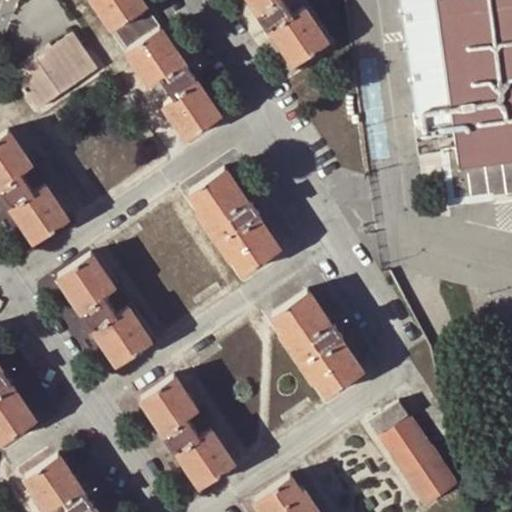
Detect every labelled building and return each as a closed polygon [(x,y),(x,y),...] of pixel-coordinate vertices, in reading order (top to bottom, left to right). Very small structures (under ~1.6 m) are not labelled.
[(92,0),(110,27),(144,4),(141,0),(92,0)] [(249,0),(257,11),(256,13),(264,25),(266,25),(292,63),(325,40),(301,5),(290,12),(282,0),(249,0)] [(451,195),(511,187),(511,0),(400,0),(418,125),(448,120),(452,143),(445,144),(450,188),(448,188),(449,192),(450,191),(451,195)] [(157,23),(144,4),(110,27),(123,46),(157,23)] [(183,61),(157,23),(123,46),(147,82),(159,74),(171,93),(160,99),(184,136),(218,113),(193,75),(194,74),(185,59),(183,61)] [(34,107),(94,68),(69,30),(10,69),(34,107)] [(33,239),(66,217),(5,127),(0,129),(0,193),(6,202),(8,202),(33,239)] [(241,269),(276,245),(253,211),(257,208),(248,194),(243,197),(221,163),(185,187),(196,203),(194,204),(228,256),(231,254),(241,269)] [(116,360),(149,338),(88,249),(55,271),(81,310),(80,311),(88,324),(90,323),(116,360)] [(323,392),(358,368),(335,333),(339,331),(330,318),(326,320),(304,286),(268,309),(279,325),(277,328),(310,378),(313,376),(323,392)] [(0,438),(1,440),(34,417),(7,380),(9,379),(0,365),(0,438)] [(198,482),(232,460),(172,372),(139,394),(165,432),(163,433),(171,446),(173,445),(198,482)] [(421,499),(451,479),(395,396),(366,416),(421,499)] [(49,511),(97,511),(90,501),(92,500),(83,488),(82,488),(56,451),(23,473),(49,511)] [(319,511),(300,484),(298,486),(288,470),(252,495),(263,511),(319,511)]
